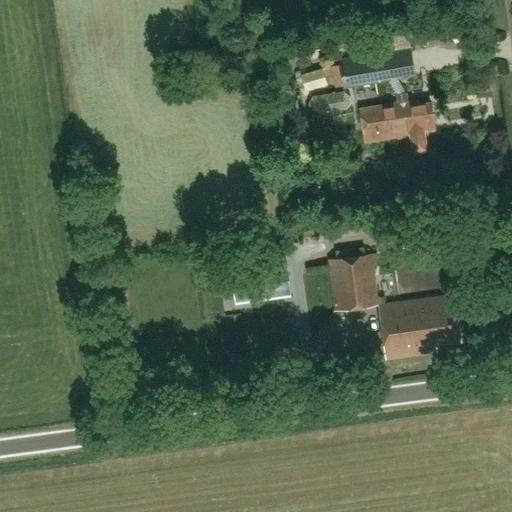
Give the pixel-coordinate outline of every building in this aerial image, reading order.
[(344,87),(349,86),(414,75),(410,51),(340,63),(344,87)] [(304,87),(304,103),(337,101),(336,86),(304,87)] [(419,99),(408,101),(407,93),(397,95),(398,102),(359,109),(365,142),(400,137),(400,138),(410,137),(413,154),(427,152),(423,131),(435,129),(430,101),(419,103),(419,99)] [(356,113),(354,102),(323,106),(325,117),(356,113)] [(413,249),(423,248),(421,233),(411,235),(413,249)] [(334,310),(379,305),(386,359),(437,352),(436,345),(460,342),(453,294),(384,304),(383,297),(377,298),(371,253),(328,259),(334,310)] [(289,270),(221,279),(224,311),(292,303),(289,270)] [(345,379),(365,376),(362,361),(342,365),(345,379)]
